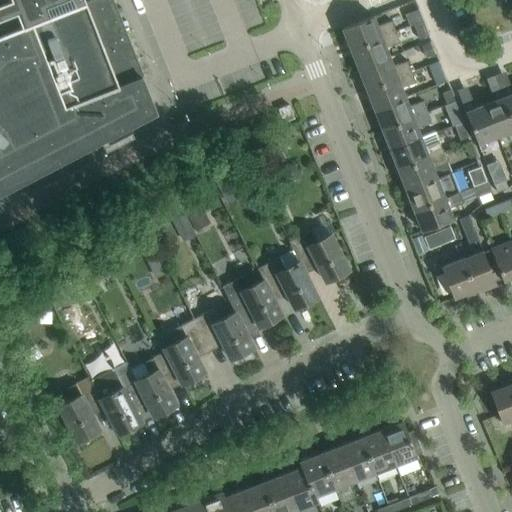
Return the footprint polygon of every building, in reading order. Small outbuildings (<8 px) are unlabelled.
[(144,84),(141,77),(143,76),(142,73),(141,73),(130,44),(113,0),(87,0),(84,1),(85,2),(22,27),(16,12),(0,18),(0,44),(0,45),(0,187),(128,122),(118,97),(144,84)] [(0,0),(0,18),(16,12),(22,27),(85,2),(84,1),(83,0),(0,0)] [(418,10),(405,15),(409,25),(412,24),(422,20),(418,10)] [(350,48),(395,30),(390,20),(376,25),(373,15),(342,28),(350,48)] [(428,35),(422,20),(412,24),(418,38),(428,35)] [(358,68),(389,56),(385,47),(399,41),(395,30),(350,48),(358,68)] [(429,41),(420,44),(425,57),(434,54),(429,41)] [(365,88),(410,71),(406,60),(392,65),(389,56),(358,68),(365,88)] [(439,68),(431,72),(435,84),(444,80),(439,68)] [(373,108),(404,96),(401,87),(415,82),(410,71),(365,88),(373,108)] [(445,103),(454,100),(449,89),(441,92),(445,103)] [(511,92),(503,96),(511,118),(511,92)] [(381,129),(426,111),(422,100),(408,106),(404,96),(373,108),(381,129)] [(511,136),(511,118),(503,96),(484,104),(496,135),(509,130),(511,137),(511,136)] [(288,104),(277,108),(283,121),(293,117),(288,104)] [(496,135),(484,104),(465,111),(480,150),(486,147),(483,140),(496,135)] [(448,108),(454,123),(462,120),(456,105),(448,108)] [(389,149),(420,136),(416,127),(431,122),(426,111),(381,129),(389,149)] [(468,136),(462,120),(454,123),(460,139),(468,136)] [(397,169),(442,151),(434,132),(420,137),(420,136),(389,149),(397,169)] [(471,141),(464,143),(468,157),(475,155),(471,141)] [(269,143),(257,149),(266,166),(278,160),(269,143)] [(405,189),(450,171),(451,171),(447,162),(446,162),(442,151),(397,169),(405,189)] [(479,165),(469,169),(475,184),(485,180),(479,165)] [(413,209),(458,191),(450,171),(405,189),(413,209)] [(493,184),(496,191),(507,187),(504,179),(493,184)] [(462,202),(458,191),(413,209),(421,230),(439,222),(452,217),(448,208),(462,202)] [(511,206),(509,198),(496,203),(500,212),(511,207),(511,206)] [(500,212),(496,203),(484,208),(487,217),(500,212)] [(181,208),(169,214),(175,228),(187,221),(181,208)] [(459,218),(464,230),(473,227),(468,214),(459,218)] [(478,239),(473,227),(464,230),(469,243),(478,239)] [(292,249),(297,260),(298,260),(302,267),(315,261),(325,281),(348,269),(330,233),(316,240),(310,229),(287,240),(292,249)] [(436,230),(423,235),(428,247),(441,242),(436,230)] [(511,275),(511,244),(510,240),(490,248),(503,282),(508,280),(507,277),(511,275)] [(152,243),(140,249),(147,263),(159,257),(152,243)] [(317,296),(302,267),(301,268),(297,260),(292,249),(256,267),(262,278),(271,294),(283,288),(294,308),(317,296)] [(495,285),(482,250),(440,266),(452,297),(464,292),(466,296),(495,285)] [(281,314),(271,294),(262,278),(249,285),(243,274),(221,286),(233,311),(234,310),(235,313),(236,312),(246,332),(251,329),(251,322),(255,320),(258,326),(281,314)] [(248,337),(246,332),(236,312),(235,313),(234,310),(233,311),(220,317),(215,306),(193,317),(207,345),(219,338),(230,358),(253,346),(248,337)] [(194,351),(207,345),(193,317),(171,329),(177,340),(163,347),(164,350),(165,350),(178,377),(181,383),(204,371),(194,351)] [(166,384),(178,377),(165,350),(164,350),(129,368),(143,395),(142,395),(150,410),(152,415),(176,404),(166,384)] [(150,410),(142,395),(143,395),(129,368),(126,360),(90,378),(90,379),(99,397),(102,403),(101,403),(117,434),(140,422),(137,416),(150,410)] [(89,409),(101,403),(102,403),(99,397),(90,379),(90,378),(88,375),(66,387),(71,398),(57,405),(76,441),(99,429),(89,409)] [(511,417),(511,377),(499,382),(501,386),(489,391),(501,422),(511,417)] [(401,420),(380,428),(394,464),(415,456),(414,454),(421,452),(412,429),(405,431),(401,420)] [(394,464),(380,428),(360,436),(374,472),(394,464)] [(374,472),(360,436),(340,444),(354,479),(374,472)] [(354,479),(340,444),(320,452),(334,487),(354,479)] [(334,487),(320,452),(299,460),(302,466),(302,465),(314,495),(316,494),(319,504),(337,497),(334,487)] [(314,495),(302,465),(302,466),(282,473),(296,509),(317,501),(314,495)] [(287,511),(296,509),(282,473),(262,481),(273,511),(287,511)] [(273,511),(262,481),(242,489),(250,511),(273,511)] [(250,511),(242,489),(222,496),(222,497),(227,511),(250,511)] [(418,492),(407,497),(410,504),(431,496),(429,489),(418,492)] [(227,511),(222,497),(222,496),(220,491),(199,499),(204,511),(227,511)] [(390,511),(410,504),(407,497),(387,505),(390,511)] [(204,511),(199,499),(179,507),(181,511),(204,511)]
